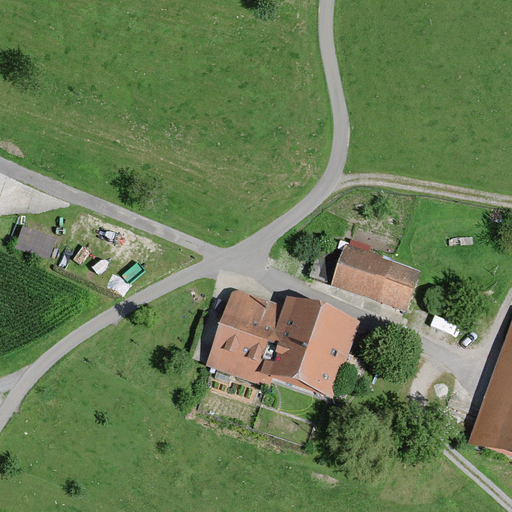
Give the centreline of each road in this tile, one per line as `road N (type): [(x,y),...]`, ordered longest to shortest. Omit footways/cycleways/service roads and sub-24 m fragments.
road 1 (track): [(231,261),(0,165)]
road 2 (track): [(511,506),(423,423),(421,392),(433,355)]
road 3 (track): [(511,203),(336,179)]
